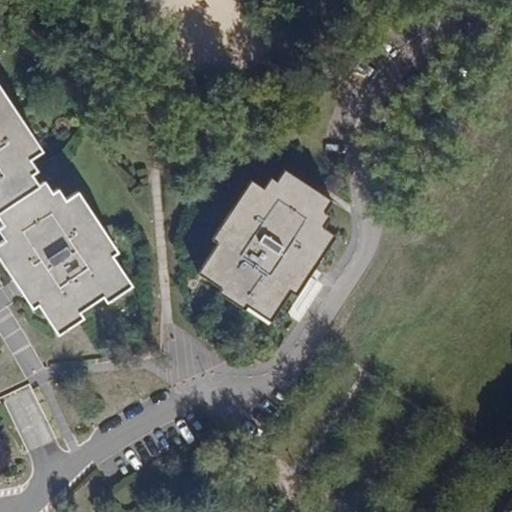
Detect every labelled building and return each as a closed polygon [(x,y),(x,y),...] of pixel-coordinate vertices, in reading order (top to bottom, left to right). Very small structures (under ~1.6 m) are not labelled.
[(48,183),(41,187),(32,174),(37,171),(29,159),(33,156),(16,131),(24,126),(4,95),(0,98),(0,212),(1,212),(8,223),(2,227),(8,237),(2,242),(19,267),(12,271),(35,307),(41,302),(57,327),(83,309),(107,293),(128,280),(110,252),(115,249),(95,216),(88,220),(74,197),(68,200),(61,190),(54,194),(48,183)] [(33,156),(40,151),(24,126),(16,131),(33,156)] [(260,190),(243,214),(237,210),(216,240),(221,244),(207,264),(231,280),(226,288),(222,294),(246,310),(249,304),(254,297),(277,312),(293,290),(297,292),(318,262),(312,257),(329,234),(322,229),(328,220),(323,216),(331,205),(288,176),(280,188),(274,183),(267,194),(260,190)] [(260,190),(254,186),(237,210),(243,214),(260,190)] [(88,220),(95,216),(80,193),(74,197),(88,220)] [(335,238),(329,234),(312,257),(318,262),(335,238)] [(2,242),(0,243),(0,252),(12,271),(19,267),(2,242)] [(207,264),(202,271),(226,288),(231,280),(207,264)] [(107,293),(111,299),(132,286),(128,280),(107,293)] [(272,319),(277,312),(254,297),(249,304),(272,319)] [(57,327),(61,332),(87,315),(83,309),(57,327)]
